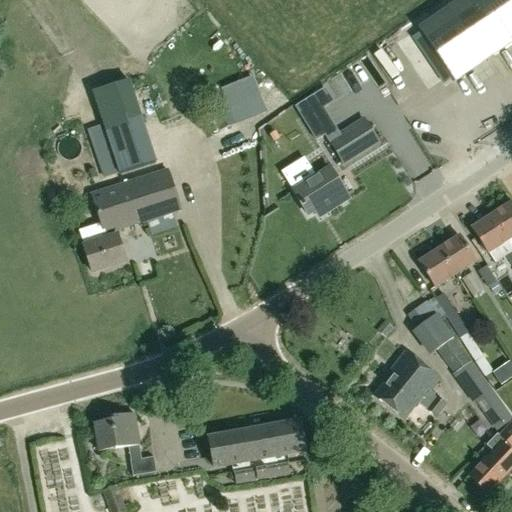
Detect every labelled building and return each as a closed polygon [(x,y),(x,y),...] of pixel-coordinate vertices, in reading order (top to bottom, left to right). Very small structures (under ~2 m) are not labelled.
[(511,45),(511,0),(464,0),(419,31),(455,84),(511,45)] [(332,103),(324,90),(294,108),(302,122),(332,103)] [(210,105),(219,131),(235,125),(226,99),(210,105)] [(86,130),(103,180),(155,162),(138,112),(86,130)] [(329,143),(344,166),(378,145),(363,122),(329,143)] [(351,164),(360,180),(372,174),(363,158),(351,164)] [(292,193),(307,217),(321,209),(324,215),(348,200),(329,170),(292,193)] [(180,211),(167,171),(91,195),(104,236),(105,235),(106,239),(84,247),(92,273),(126,263),(117,236),(116,236),(115,232),(180,211)] [(491,216),(507,242),(511,238),(511,203),(491,216)] [(507,242),(491,216),(471,229),(487,255),(507,242)] [(438,250),(455,276),(475,262),(459,237),(438,250)] [(455,276),(438,250),(418,263),(434,289),(455,276)] [(500,288),(485,266),(476,273),(486,288),(488,287),(493,294),(500,288)] [(466,289),(478,284),(472,272),(461,278),(466,289)] [(434,298),(427,302),(439,318),(444,315),(487,382),(495,377),(442,295),(435,299),(434,298)] [(439,318),(427,302),(426,302),(410,314),(419,327),(412,332),(429,356),(436,351),(453,374),(451,375),(472,404),(475,403),(495,431),(511,419),(438,318),(439,318)] [(391,374),(374,397),(404,421),(418,404),(436,418),(445,406),(430,393),(440,380),(405,353),(389,373),(391,374)] [(94,424),(98,453),(128,448),(133,477),(157,473),(154,458),(142,460),(134,415),(120,417),(121,420),(94,424)] [(468,476),(487,495),(508,473),(510,475),(511,475),(511,452),(511,451),(511,450),(511,421),(499,436),(497,435),(486,447),(492,452),(468,476)] [(209,439),(214,469),(232,466),(236,485),(289,476),(286,456),(304,453),(299,423),(209,439)] [(359,462),(348,455),(343,462),(354,469),(359,462)] [(100,490),(109,511),(125,511),(126,511),(115,484),(100,490)]
